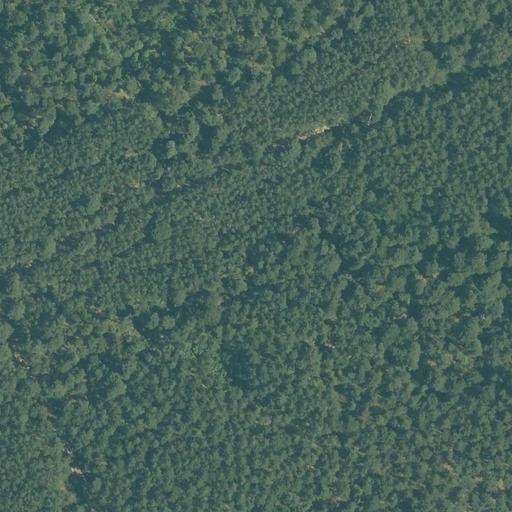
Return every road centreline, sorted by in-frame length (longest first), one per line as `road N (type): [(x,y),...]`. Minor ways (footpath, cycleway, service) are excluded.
road 1 (track): [(0,280),(189,176),(511,57)]
road 2 (track): [(102,511),(0,304)]
road 3 (track): [(189,176),(78,0)]
